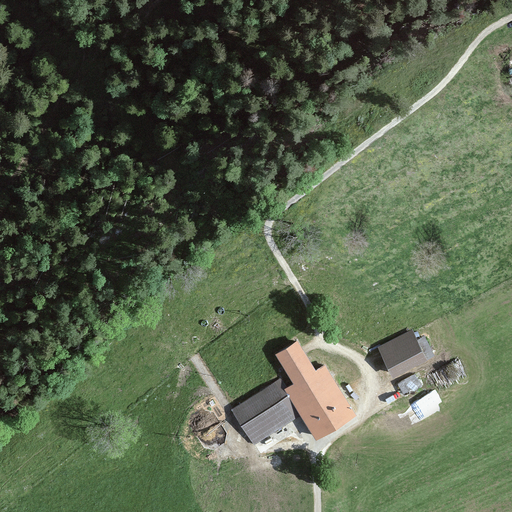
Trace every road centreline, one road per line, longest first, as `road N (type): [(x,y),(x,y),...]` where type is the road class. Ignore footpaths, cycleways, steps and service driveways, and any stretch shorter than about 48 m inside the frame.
road 1 (track): [(316,446),(362,414),(368,375),(357,357),(321,334),(272,246),(269,220),(433,92),(489,29),(511,17)]
road 2 (track): [(0,193),(47,124),(106,0)]
road 3 (track): [(316,446),(245,446),(193,356)]
